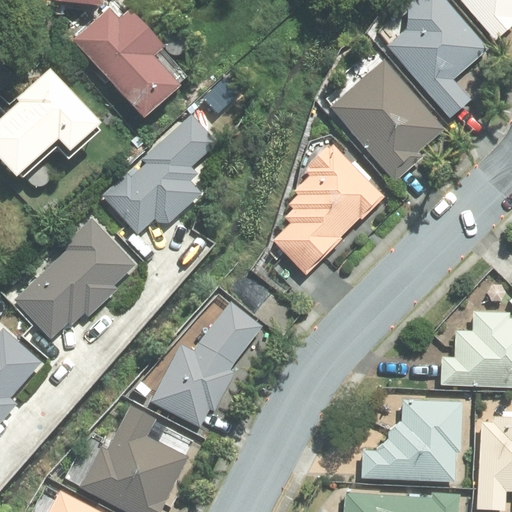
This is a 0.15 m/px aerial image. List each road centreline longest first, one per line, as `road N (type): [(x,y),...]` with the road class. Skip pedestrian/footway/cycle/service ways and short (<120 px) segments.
road 1 (residential): [(511,177),(356,324),(301,391),(241,511)]
road 2 (residential): [(0,457),(189,243)]
